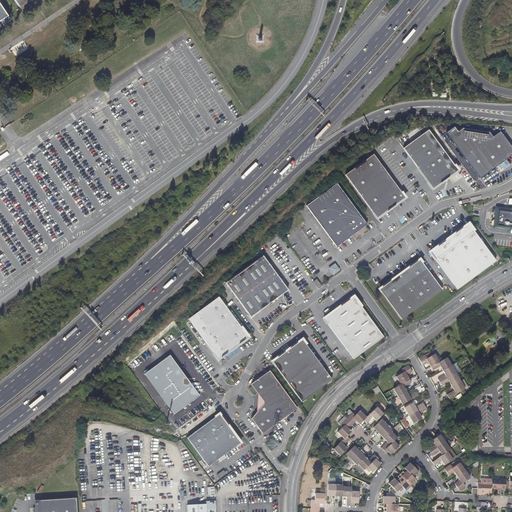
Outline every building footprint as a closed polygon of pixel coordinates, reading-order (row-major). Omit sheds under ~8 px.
[(0,0),(0,21),(7,17),(0,6),(0,0),(14,0),(20,8),(32,0),(0,0)] [(480,178),(485,175),(511,156),(511,155),(511,146),(501,131),(493,137),(490,132),(465,127),(459,131),(456,126),(447,132),(480,178)] [(404,147),(433,188),(458,169),(429,129),(404,147)] [(345,173),(377,216),(405,196),(374,153),(345,173)] [(511,160),(511,156),(485,175),(488,178),(511,160)] [(306,204),(336,246),(367,223),(336,182),(306,204)] [(511,210),(496,209),(495,218),(491,220),(490,225),(507,228),(507,230),(511,230),(511,210)] [(466,220),(427,248),(456,288),(495,260),(466,220)] [(251,315),(288,288),(263,254),(226,281),(251,315)] [(401,318),(441,289),(429,272),(420,259),(402,272),(392,279),(379,289),(395,310),(401,318)] [(400,269),(390,277),(392,279),(402,272),(400,269)] [(188,316),(218,357),(248,335),(218,294),(188,316)] [(382,337),(377,329),(353,296),(322,318),(351,357),(352,359),(382,337)] [(301,402),(328,382),(331,379),(302,339),(271,361),(301,402)] [(428,362),(430,367),(439,361),(435,353),(427,358),(425,354),(419,358),(421,362),(423,365),(428,362)] [(194,387),(188,379),(169,354),(143,372),(173,412),(199,394),(194,387)] [(446,357),(439,361),(430,367),(432,370),(439,366),(442,371),(451,365),(446,357)] [(395,377),(400,384),(409,379),(406,375),(412,372),(408,365),(401,369),(403,372),(395,377)] [(455,373),(451,365),(442,371),(445,376),(444,377),(443,376),(437,379),(439,382),(455,373)] [(297,408),(269,370),(250,384),(258,394),(263,402),(255,413),(251,418),(262,433),(297,408)] [(460,381),(455,373),(439,382),(441,385),(447,382),(446,382),(446,381),(447,380),(448,380),(451,386),(460,381)] [(190,377),(188,379),(194,387),(196,386),(190,377)] [(411,383),(409,379),(400,384),(392,389),(397,397),(406,391),(403,386),(404,385),(405,386),(411,383)] [(464,389),(460,381),(451,386),(453,390),(446,394),(448,398),(464,389)] [(409,397),(406,391),(397,397),(401,404),(418,395),(416,391),(409,395),(410,395),(410,396),(409,397)] [(255,413),(263,402),(258,394),(257,401),(256,408),(256,411),(255,413)] [(408,415),(424,406),(422,403),(416,406),(417,407),(417,408),(416,408),(412,403),(404,408),(408,415)] [(376,420),(383,413),(377,406),(367,417),(364,420),(366,422),(371,417),(370,417),(371,415),(372,416),(376,420)] [(427,410),(424,406),(408,415),(413,423),(421,418),(418,413),(419,413),(420,413),(420,414),(427,410)] [(356,421),(359,424),(364,420),(367,417),(360,409),(355,414),(353,412),(346,418),(351,424),(355,420),(356,421)] [(207,465),(240,442),(219,413),(186,436),(207,465)] [(351,424),(346,418),(340,424),(343,427),(338,431),(344,438),(347,435),(351,431),(348,428),(347,427),(351,424)] [(374,432),(376,434),(388,423),(385,419),(383,421),(381,419),(374,427),(376,429),(376,430),(374,432)] [(382,437),(383,438),(391,431),(392,430),(390,428),(392,427),(388,423),(376,434),(379,437),(382,435),(383,436),(382,437)] [(384,450),(395,439),(397,437),(391,431),(383,438),(387,442),(381,448),(384,450)] [(428,449),(430,452),(445,442),(440,434),(432,440),(435,445),(435,446),(434,445),(428,449)] [(334,449),(340,455),(347,448),(343,444),(343,443),(344,443),(345,443),(350,438),(347,435),(344,438),(334,449)] [(399,443),(395,439),(384,450),(386,452),(386,453),(388,452),(389,451),(391,454),(399,446),(397,444),(399,443)] [(438,450),(442,455),(448,451),(450,449),(445,442),(430,452),(432,455),(438,451),(437,451),(437,450),(438,450)] [(345,458),(349,461),(360,450),(358,448),(356,449),(355,450),(353,447),(345,454),(347,456),(345,458)] [(356,465),(357,463),(363,458),(360,455),(361,454),(363,453),(360,450),(349,461),(352,465),(354,463),(356,465)] [(453,458),(448,451),(442,455),(432,462),(434,465),(435,465),(440,461),(439,460),(441,459),(444,464),(453,458)] [(364,457),(363,458),(357,463),(363,470),(365,468),(377,457),(374,454),(369,459),(370,460),(369,462),(364,457)] [(378,461),(380,459),(379,459),(377,457),(365,468),(369,472),(370,470),(372,472),(379,465),(377,462),(378,461)] [(405,469),(406,470),(413,476),(416,473),(415,472),(420,468),(415,462),(412,464),(410,463),(408,465),(407,464),(404,467),(405,469)] [(451,473),(454,477),(462,471),(457,464),(450,469),(447,466),(442,470),(446,476),(451,473)] [(414,477),(413,476),(406,470),(404,472),(403,471),(401,470),(399,472),(410,484),(413,480),(412,479),(414,477)] [(468,479),(462,471),(454,477),(457,481),(452,485),(456,491),(463,487),(460,484),(468,479)] [(398,477),(396,480),(403,487),(403,488),(405,486),(406,487),(410,484),(399,472),(396,475),(397,476),(398,477)] [(399,490),(403,487),(396,480),(395,479),(393,477),(390,480),(391,481),(389,483),(390,485),(388,488),(389,490),(388,490),(394,493),(398,489),(399,490)] [(487,493),(490,493),(490,489),(491,483),(491,479),(480,478),(480,483),(477,482),(477,488),(477,494),(481,495),(481,493),(487,494),(487,493)] [(505,480),(493,479),(492,489),(500,489),(500,490),(505,491),(505,480)] [(351,487),(342,487),(342,496),(342,497),(348,498),(349,498),(348,499),(347,499),(347,505),(351,505),(351,489),(351,487)] [(356,489),(351,489),(351,505),(354,505),(354,502),(358,502),(359,492),(356,492),(356,489)] [(382,499),(382,503),(386,503),(387,503),(396,503),(396,499),(393,499),(394,493),(388,490),(388,491),(388,492),(387,492),(386,492),(386,496),(384,496),(384,499),(382,499)] [(314,500),(311,499),(310,508),(318,508),(319,503),(320,503),(324,503),(324,493),(315,493),(314,500)] [(34,507),(34,508),(33,511),(76,511),(75,498),(41,500),(39,500),(37,501),(36,502),(35,504),(34,505),(34,506),(34,507)]
